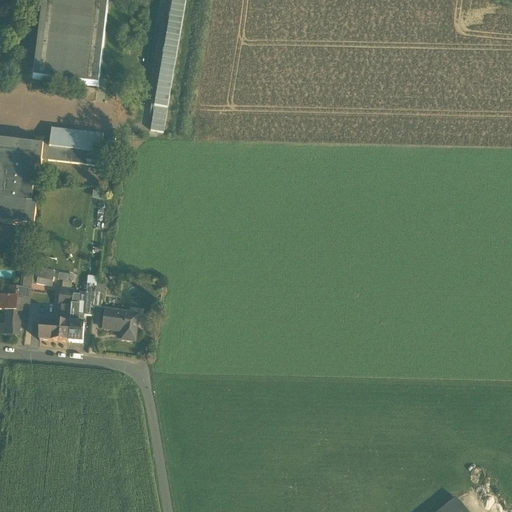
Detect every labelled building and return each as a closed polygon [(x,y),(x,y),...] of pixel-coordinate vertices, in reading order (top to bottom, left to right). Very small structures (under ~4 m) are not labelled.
[(40,0),(32,79),(98,87),(108,2),(91,0),(40,0)] [(187,0),(173,0),(163,60),(177,62),(187,0)] [(177,62),(163,60),(151,131),(165,133),(177,62)] [(50,148),(44,147),(42,161),(99,167),(99,168),(100,168),(103,135),(103,136),(52,130),(52,129),(50,145),(50,148)] [(24,145),(0,142),(0,163),(22,166),(24,145)] [(41,169),(42,161),(44,147),(43,147),(24,145),(22,166),(36,168),(41,169)] [(22,166),(0,163),(0,202),(31,206),(36,168),(22,166)] [(37,206),(31,206),(0,202),(0,223),(34,228),(37,206)] [(24,283),(32,284),(34,268),(24,267),(21,290),(23,290),(24,283)] [(37,285),(52,287),(55,272),(39,269),(37,285)] [(58,281),(73,283),(74,277),(59,274),(58,281)] [(87,294),(95,295),(95,294),(97,285),(87,285),(87,294)] [(0,310),(7,311),(5,326),(4,336),(16,337),(19,313),(22,313),(23,305),(24,290),(23,290),(21,290),(9,288),(8,298),(0,296),(0,310)] [(23,305),(29,306),(31,291),(24,290),(23,305)] [(62,306),(72,306),(74,297),(74,296),(68,295),(69,291),(61,290),(59,306),(62,306)] [(85,314),(92,314),(93,308),(94,308),(95,295),(87,294),(86,303),(85,314)] [(94,308),(101,309),(103,295),(96,294),(94,308)] [(61,320),(71,320),(72,306),(62,306),(61,320)] [(79,306),(72,306),(71,320),(70,325),(69,343),(83,344),(84,327),(83,327),(78,326),(79,316),(79,306)] [(122,341),(135,343),(139,316),(107,312),(104,331),(117,333),(117,332),(123,332),(122,341)] [(51,343),(53,324),(41,324),(39,342),(51,343)] [(69,344),(69,343),(70,325),(63,325),(53,324),(51,343),(69,344)] [(440,511),(466,511),(456,499),(440,511)]
